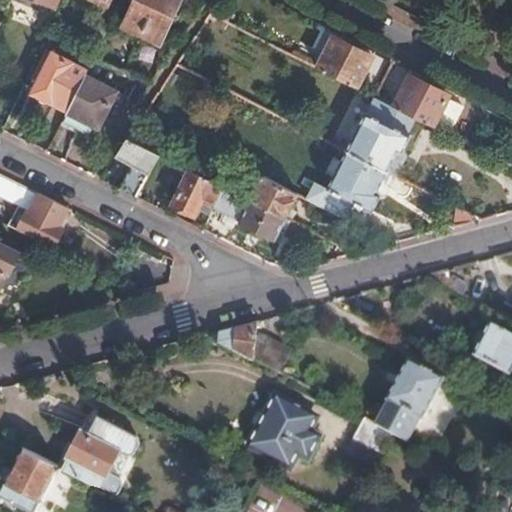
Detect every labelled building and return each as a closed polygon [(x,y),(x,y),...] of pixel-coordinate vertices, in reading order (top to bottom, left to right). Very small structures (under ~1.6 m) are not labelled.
[(114,0),(90,0),(110,9),(114,0)] [(145,37),(161,0),(140,0),(128,28),(145,37)] [(182,0),(161,0),(145,37),(162,45),(182,0)] [(101,60),(112,36),(99,30),(88,53),(98,58),(101,60)] [(335,40),(320,69),(359,89),(374,60),(335,40)] [(71,111),(91,71),(64,58),(50,51),(39,74),(45,76),(37,94),(71,111)] [(131,98),(142,104),(146,99),(154,86),(128,73),(101,60),(98,58),(91,71),(71,111),(67,121),(84,130),(87,121),(102,129),(124,86),(134,91),(131,98)] [(412,79),(397,108),(437,127),(447,108),(451,99),(412,79)] [(437,127),(465,141),(474,122),(447,108),(437,127)] [(371,115),(351,154),(390,173),(401,153),(406,156),(415,138),(413,137),(417,131),(402,124),(399,129),(371,115)] [(164,157),(132,140),(120,158),(134,167),(123,189),(140,198),(164,157)] [(390,173),(351,154),(332,192),(375,213),(384,196),(380,194),(390,173)] [(227,188),(179,164),(167,188),(181,195),(176,205),(197,215),(204,202),(216,209),(227,188)] [(31,190),(2,175),(0,178),(0,194),(64,226),(73,210),(31,190)] [(301,198),(265,179),(253,201),(289,220),(301,198)] [(289,220),(253,201),(227,188),(216,209),(215,211),(277,242),(289,220)] [(21,255),(0,244),(0,291),(2,293),(21,255)] [(259,321),(207,335),(256,361),(257,342),(259,321)] [(511,368),(511,334),(492,324),(475,355),(510,373),(511,368)] [(257,342),(256,361),(281,374),(293,351),(268,338),(263,344),(257,342)] [(427,421),(448,380),(412,362),(391,403),(392,404),(379,426),(396,435),(411,443),(424,420),(427,421)] [(311,435),(318,421),(283,403),(282,405),(276,402),(271,412),(276,417),(265,438),(259,436),(253,446),(259,450),(257,452),(292,470),(299,456),(306,459),(311,456),(316,445),(319,440),(311,435)] [(79,431),(60,468),(100,488),(106,477),(107,478),(120,454),(126,451),(132,440),(130,434),(89,413),(80,431),(79,431)] [(385,455),(396,435),(379,426),(368,421),(358,439),(385,455)] [(38,511),(60,468),(25,449),(0,497),(30,511),(38,511)] [(178,511),(153,499),(146,511),(147,511),(178,511)]
